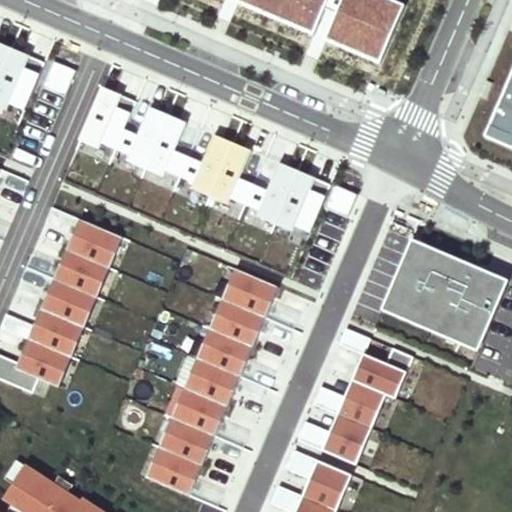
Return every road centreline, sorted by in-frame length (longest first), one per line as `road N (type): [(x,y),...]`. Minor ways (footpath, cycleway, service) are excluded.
road 1 (residential): [(23,0),(399,158)]
road 2 (residential): [(399,158),(468,0)]
road 3 (residential): [(511,220),(399,158)]
